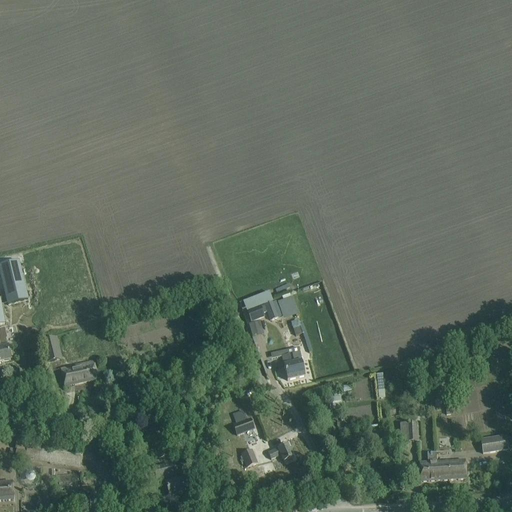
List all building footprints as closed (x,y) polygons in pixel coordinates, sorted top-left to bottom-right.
[(19,262),(0,266),(0,270),(8,306),(28,301),(19,262)] [(248,313),(265,306),(270,322),(281,318),(275,302),(271,303),(267,293),(244,302),(248,313)] [(283,320),(298,315),(293,297),(277,302),(283,320)] [(251,323),(261,319),(266,317),(262,307),(248,313),(251,323)] [(298,320),(291,323),(293,329),(300,327),(309,353),(312,352),(303,325),(300,326),(298,320)] [(57,361),(55,353),(60,352),(56,338),(42,342),(48,363),(57,361)] [(0,362),(10,361),(9,351),(8,347),(0,348),(0,346),(0,362)] [(305,378),(304,373),(302,362),(301,362),(300,353),(282,357),(287,382),(305,378)] [(425,360),(412,363),(415,379),(430,376),(429,371),(427,371),(425,360)] [(98,380),(95,371),(93,362),(60,370),(64,388),(98,380)] [(163,391),(150,393),(152,404),(165,401),(163,391)] [(442,393),(436,394),(436,401),(435,401),(435,407),(442,406),(441,400),(443,400),(442,393)] [(445,404),(446,415),(451,415),(456,414),(456,413),(453,396),(447,397),(448,404),(445,404)] [(21,438),(13,411),(0,414),(0,432),(1,432),(4,443),(21,438)] [(237,437),(254,431),(250,420),(233,426),(237,437)] [(236,438),(233,427),(231,423),(223,426),(227,440),(236,438)] [(416,424),(400,424),(401,443),(417,442),(416,424)] [(157,461),(166,457),(172,455),(160,427),(146,433),(157,461)] [(480,441),(481,444),(482,454),(508,450),(506,437),(480,441)] [(17,450),(16,458),(81,467),(84,446),(29,438),(27,451),(17,450)] [(268,454),(271,461),(281,456),(284,463),(293,459),(287,445),(268,454)] [(241,471),(246,469),(257,465),(252,451),(241,456),(242,456),(236,459),(241,471)] [(448,472),(449,482),(466,480),(465,462),(436,464),(437,473),(448,472)] [(419,465),(420,473),(420,483),(449,482),(448,472),(437,473),(436,464),(419,465)] [(185,492),(183,483),(182,481),(174,483),(169,466),(154,469),(157,480),(165,478),(169,497),(185,492)] [(0,502),(14,501),(13,491),(13,483),(0,483),(0,502)] [(65,504),(94,503),(94,489),(65,490),(65,504)]
